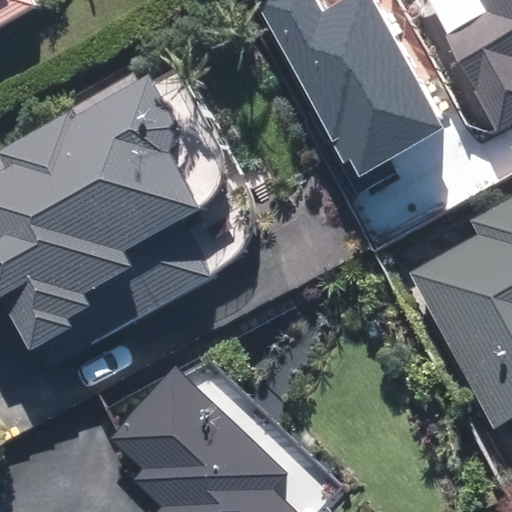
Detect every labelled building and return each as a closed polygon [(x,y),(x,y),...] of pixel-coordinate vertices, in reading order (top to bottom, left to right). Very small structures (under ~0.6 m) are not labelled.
[(0,0),(0,34),(51,6),(46,0),(0,0)] [(511,0),(429,0),(504,132),(511,127),(511,0)] [(0,288),(46,374),(86,352),(244,268),(144,81),(0,158),(0,288)] [(511,203),(475,223),(480,232),(414,268),(505,435),(511,430),(511,203)] [(341,511),(357,497),(206,349),(118,438),(150,470),(138,481),(168,510),(165,511),(341,511)]
